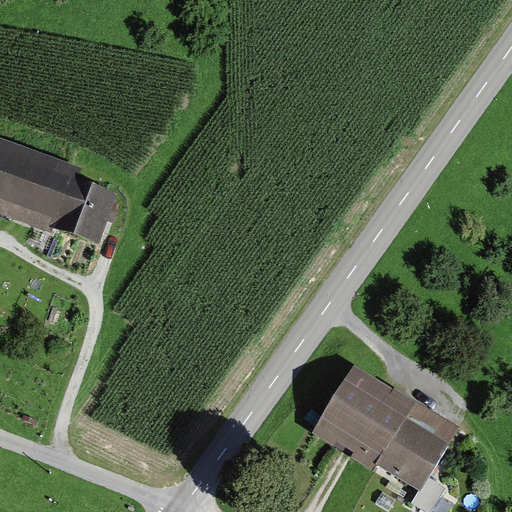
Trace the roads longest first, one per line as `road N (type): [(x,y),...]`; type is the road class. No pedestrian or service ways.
road 1 (tertiary): [(511,49),(181,511)]
road 2 (track): [(0,242),(97,300),(99,323),(63,413),(68,465)]
road 3 (track): [(496,511),(493,460),(473,424),(331,304)]
